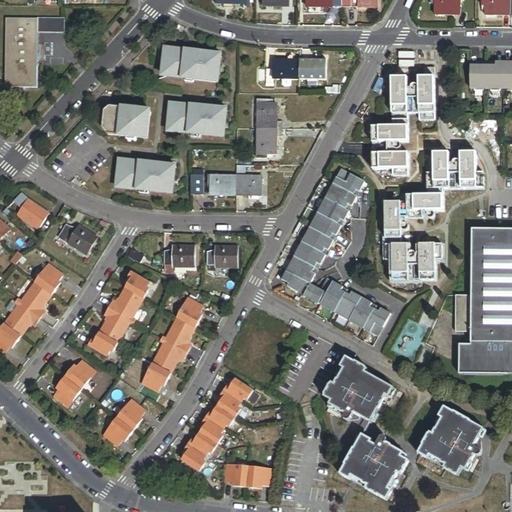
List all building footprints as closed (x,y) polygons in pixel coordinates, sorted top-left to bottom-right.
[(342,7),(342,0),(332,0),(333,8),(342,8),(342,7)] [(461,0),(435,0),(436,16),(461,16),(461,0)] [(511,17),(511,0),(485,0),(486,7),(486,17),(511,17)] [(39,34),(39,20),(8,19),(6,89),(39,89),(39,67),(38,67),(39,34)] [(66,20),(39,20),(39,34),(66,35),(66,20)] [(165,55),(165,56),(164,70),(163,70),(162,77),(218,83),(222,56),(165,49),(165,55)] [(292,80),(301,80),(301,61),(294,61),(290,61),(275,61),(275,71),(275,80),(284,80),(292,80)] [(301,61),(301,80),(311,80),(317,80),(327,80),(327,61),(301,61)] [(511,64),(497,65),(497,68),(480,68),(480,64),(471,64),(471,91),(475,91),(475,93),(485,93),(485,91),(492,91),(492,93),(501,93),(501,91),(508,91),(508,93),(511,92),(511,64)] [(393,80),(393,129),(373,129),(374,171),(394,171),(394,178),(409,178),(409,156),(399,156),(399,143),(409,143),(409,115),(420,115),(420,122),(435,122),(435,79),(435,69),(425,69),(425,79),(420,79),(421,90),(407,90),(407,80),(393,80)] [(225,137),(227,110),(171,105),(171,111),(170,126),(169,126),(168,132),(225,137)] [(258,105),(258,129),(278,129),(278,123),(278,105),(273,105),(258,105)] [(151,112),(111,108),(108,135),(148,139),(151,112)] [(278,129),(258,129),(258,155),(270,155),(278,155),(278,137),(278,129)] [(477,155),(461,156),(461,166),(450,166),(449,155),(434,155),(435,175),(427,176),(428,198),(407,198),(408,205),(386,205),(387,262),(394,262),(394,283),(436,282),(436,262),(443,262),(442,246),(420,247),(421,257),(409,257),(409,247),(402,247),(402,233),(410,233),(409,226),(406,226),(406,220),(423,220),(423,218),(428,218),(428,221),(436,221),(436,212),(444,212),(444,190),(484,190),(484,175),(477,175),(477,155)] [(173,195),(176,167),(123,161),(120,189),(173,195)] [(310,285),(366,184),(342,171),(282,281),(290,285),(288,289),(379,338),(392,315),(327,280),(321,291),(310,285)] [(205,176),(192,176),(193,196),(205,196),(205,176)] [(210,196),(238,196),(238,177),(210,177),(210,196)] [(245,177),(238,177),(238,196),(263,196),(263,177),(245,177)] [(51,215),(29,198),(22,193),(16,201),(24,207),(20,213),(40,229),(51,215)] [(0,220),(0,243),(11,231),(0,220)] [(68,244),(77,231),(68,225),(59,238),(68,244)] [(77,231),(68,244),(88,257),(100,240),(80,227),(77,231)] [(511,230),(472,230),(472,299),(469,299),(469,297),(456,297),(456,333),(469,333),(469,332),(471,332),(471,347),(460,346),(460,375),(511,375),(511,230)] [(172,253),(172,265),(172,268),(195,268),(196,248),(172,247),(172,253)] [(215,253),(215,265),(215,268),(238,268),(238,248),(215,248),(215,253)] [(144,257),(132,251),(128,258),(141,264),(144,257)] [(24,257),(18,253),(10,262),(16,266),(24,257)] [(49,265),(0,330),(0,350),(5,354),(10,348),(13,350),(32,324),(36,326),(47,313),(43,310),(54,296),(62,284),(60,283),(65,277),(49,265)] [(149,286),(134,277),(130,284),(125,291),(144,302),(150,293),(147,291),(149,286)] [(144,302),(125,291),(117,306),(113,304),(109,311),(131,324),(144,302)] [(189,300),(178,320),(197,330),(201,322),(199,321),(201,317),(205,309),(189,300)] [(118,347),(131,324),(109,311),(105,319),(109,321),(100,336),(118,347)] [(178,320),(166,343),(188,356),(192,348),(188,346),(197,330),(178,320)] [(95,344),(92,350),(107,359),(110,354),(113,356),(118,347),(100,336),(95,344)] [(166,343),(153,366),(172,376),(180,361),(184,363),(188,356),(166,343)] [(375,374),(348,358),(342,368),(346,370),(341,379),(337,377),(325,398),(333,402),(330,406),(340,411),(338,414),(344,417),(343,419),(343,421),(343,422),(343,423),(344,423),(344,424),(345,424),(345,425),(346,425),(347,425),(348,425),(348,424),(349,424),(349,423),(354,414),(371,424),(394,385),(384,379),(383,383),(373,377),(375,374)] [(81,365),(76,372),(73,376),(71,374),(65,381),(82,393),(96,375),(81,365)] [(172,376),(153,366),(142,386),(158,395),(163,387),(164,384),(167,385),(172,376)] [(82,393),(65,381),(60,388),(62,390),(59,394),(54,401),(68,412),(82,393)] [(250,402),(256,393),(238,381),(233,389),(229,395),(225,401),(215,416),(211,422),(207,428),(197,443),(193,449),(189,455),(184,463),(202,475),(208,466),(206,464),(212,454),(215,456),(226,438),(224,437),(230,427),(233,429),(244,412),(241,410),(247,400),(250,402)] [(133,403),(119,421),(137,434),(143,426),(139,423),(142,420),(147,413),(133,403)] [(434,427),(419,454),(428,460),(430,456),(439,462),(437,465),(458,477),(462,469),(466,472),(471,462),(474,464),(478,457),(480,459),(481,459),(482,459),(483,459),(484,458),(485,458),(485,457),(485,456),(485,455),(485,454),(484,453),(483,453),(475,448),(484,431),(445,408),(440,418),(443,419),(438,429),(434,427)] [(137,434),(119,421),(106,439),(120,450),(125,443),(128,440),(131,442),(137,434)] [(385,438),(379,447),(363,437),(340,476),(349,482),(351,478),(360,484),(359,487),(386,503),(391,493),(388,492),(393,483),(396,484),(409,464),(401,459),(403,456),(394,450),(396,448),(389,444),(391,442),(391,441),(391,440),(391,439),(391,438),(390,437),(389,437),(388,436),(387,436),(386,437),(385,437),(385,438)] [(275,471),(230,468),(228,486),(236,487),(241,487),(241,491),(261,492),(261,489),(266,489),(274,490),(275,471)]
